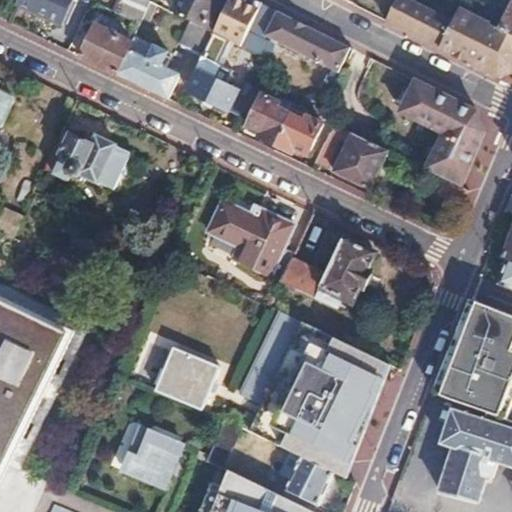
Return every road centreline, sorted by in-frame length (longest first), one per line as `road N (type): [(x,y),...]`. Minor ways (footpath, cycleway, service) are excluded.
road 1 (residential): [(0,41),(465,262)]
road 2 (residential): [(365,511),(465,262)]
road 3 (residential): [(511,105),(298,0)]
road 4 (residential): [(465,262),(511,144)]
